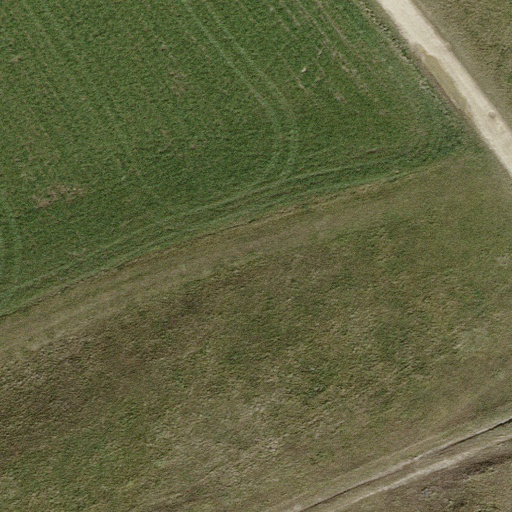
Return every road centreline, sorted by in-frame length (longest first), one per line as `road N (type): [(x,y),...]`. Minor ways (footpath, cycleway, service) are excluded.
road 1 (track): [(511,151),(389,0)]
road 2 (track): [(339,511),(511,437)]
